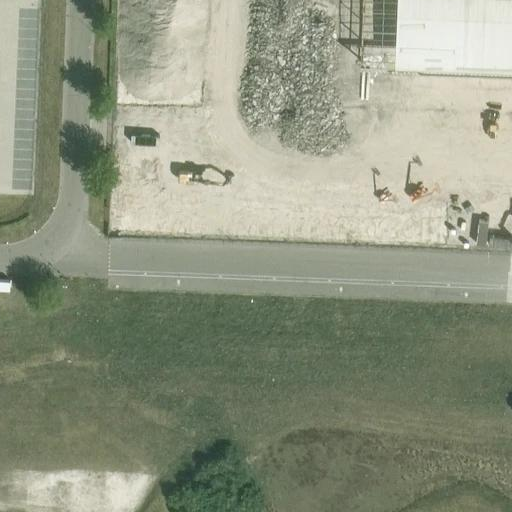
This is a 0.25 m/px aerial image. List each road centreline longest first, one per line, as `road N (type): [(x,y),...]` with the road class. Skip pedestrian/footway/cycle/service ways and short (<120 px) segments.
road 1 (unclassified): [(80,0),(66,225),(44,249),(0,258)]
road 2 (unknown): [(27,0),(18,155)]
